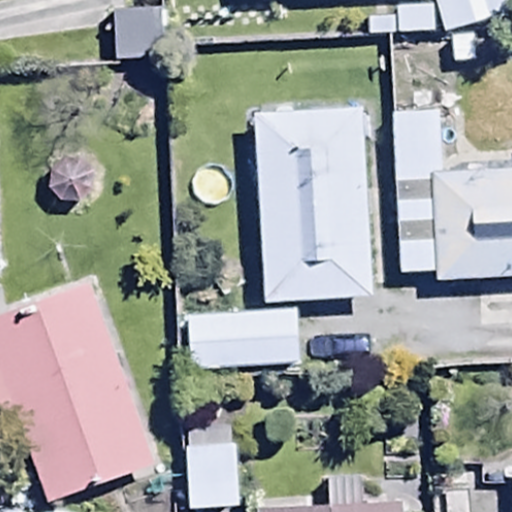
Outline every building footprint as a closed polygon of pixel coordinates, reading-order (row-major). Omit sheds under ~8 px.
[(239,0),(239,3),(319,0),(427,0),(432,13),(442,45),(511,23),(504,0),(239,0)] [(431,45),(432,13),(394,12),(393,24),(365,23),(365,44),(431,45)] [(160,16),(108,19),(110,73),(162,70),(160,16)] [(362,116),(255,122),(265,312),(372,307),(362,116)] [(442,116),(394,118),(399,284),(437,283),(437,291),(511,288),(511,180),(445,183),(442,116)] [(154,472),(88,291),(0,323),(0,426),(16,421),(49,510),(154,472)] [(297,319),(188,324),(191,378),(300,373),(297,319)] [(239,511),(237,450),(184,453),(186,511),(239,511)] [(325,511),(363,511),(362,487),(324,489),(325,511)]
